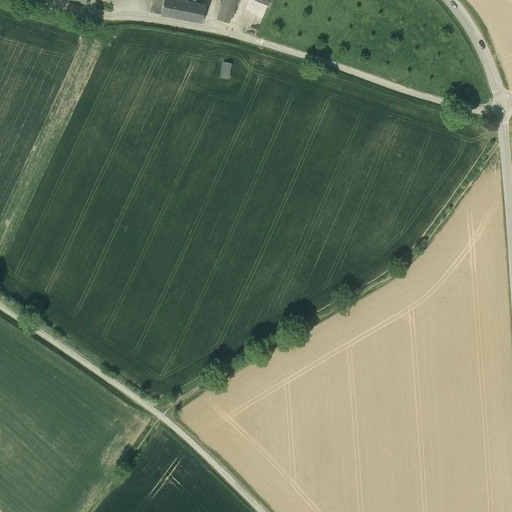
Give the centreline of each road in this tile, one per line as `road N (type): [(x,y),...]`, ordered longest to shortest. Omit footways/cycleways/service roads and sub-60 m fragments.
road 1 (unclassified): [(502,111),(443,102),(214,29),(47,0)]
road 2 (unclassified): [(0,305),(160,415),(261,511)]
road 3 (tertiary): [(511,252),(502,111)]
